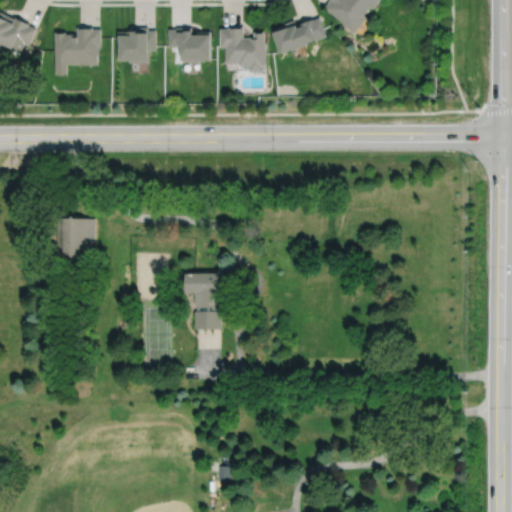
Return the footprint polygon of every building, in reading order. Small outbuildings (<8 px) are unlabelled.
[(329,0),(325,5),(355,31),(368,15),(365,12),(372,4),(374,6),(378,0),(329,0)] [(0,47),(3,49),(6,43),(12,46),(11,47),(20,52),(25,42),(29,43),(36,27),(29,23),(30,22),(16,15),(15,17),(0,10),(0,47)] [(273,30),(281,50),(292,46),(293,48),(310,41),(310,40),(317,37),(318,38),(327,34),(320,15),(314,18),(314,17),(301,22),(301,24),(298,26),(297,22),(296,23),(295,18),(281,23),(282,27),(273,30)] [(220,27),(220,45),(226,45),(226,61),(239,61),(239,64),(250,64),(250,69),(263,69),(263,63),(267,63),(267,41),(265,41),(265,30),(254,30),(254,36),(244,36),(244,25),(228,25),(228,27),(220,27)] [(55,30),(56,73),(67,73),(67,62),(98,62),(98,53),(99,53),(99,45),(101,45),(101,27),(94,27),(94,26),(78,26),(78,34),(75,34),(75,32),(66,32),(66,30),(55,30)] [(119,30),(119,58),(130,58),(130,61),(149,60),(149,58),(150,58),(150,49),(157,49),(157,28),(149,28),(149,26),(132,26),(132,30),(119,30)] [(169,27),(170,45),(183,45),(183,58),(190,58),(190,61),(200,61),(200,58),(211,58),(211,30),(199,30),(199,32),(194,32),(194,28),(193,28),(193,26),(177,26),(177,27),(169,27)] [(59,217),(58,254),(95,254),(95,217),(59,217)] [(187,273),(187,292),(196,292),(196,307),(197,307),(197,310),(195,310),(195,328),(222,328),(222,310),(220,310),(220,272),(187,273)] [(220,465),(219,481),(231,482),(232,466),(220,465)]
